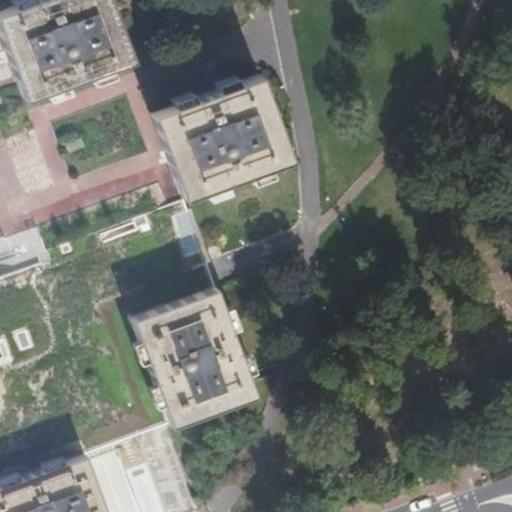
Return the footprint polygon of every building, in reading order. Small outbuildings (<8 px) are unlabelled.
[(27,0),(13,5),(0,10),(0,34),(23,97),(43,89),(64,82),(88,73),(107,67),(129,58),(108,0),(27,0)] [(110,74),(107,67),(88,73),(90,81),(110,74)] [(179,195),(201,187),(221,179),(244,171),(264,164),(286,156),(256,72),(233,80),(213,87),(191,95),(170,102),(148,110),(179,195)] [(211,79),(213,87),(233,80),(230,72),(211,79)] [(67,89),(64,82),(43,89),(46,97),(67,89)] [(167,94),(170,102),(191,95),(188,87),(167,94)] [(267,172),(264,164),(244,171),(247,179),(267,172)] [(221,179),(201,187),(204,194),(224,187),(221,179)] [(71,442),(157,407),(124,315),(202,287),(199,278),(163,182),(6,239),(0,241),(0,476),(36,464),(35,457),(71,442)] [(124,315),(157,407),(240,374),(239,369),(232,350),(224,326),(217,306),(209,284),(202,287),(124,315)] [(225,304),(217,306),(224,326),(232,324),(225,304)] [(232,350),(239,369),(247,367),(240,347),(232,350)] [(240,374),(157,407),(162,423),(247,392),(240,374)] [(162,423),(157,407),(71,442),(35,457),(36,464),(74,450),(75,455),(89,450),(104,444),(112,441),(123,470),(138,511),(165,511),(147,462),(136,432),(148,428),(162,423)] [(74,450),(36,464),(0,476),(0,511),(96,511),(75,455),(74,450)]
